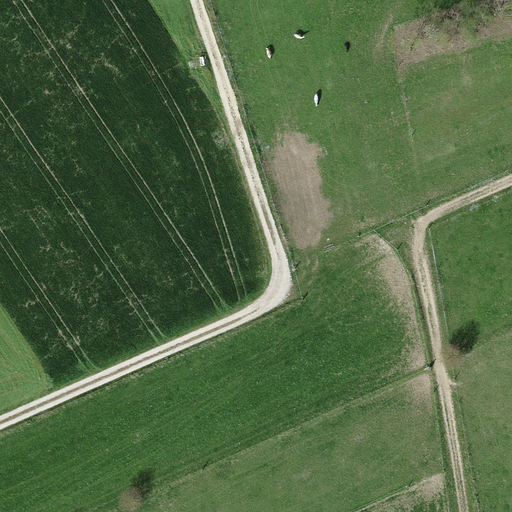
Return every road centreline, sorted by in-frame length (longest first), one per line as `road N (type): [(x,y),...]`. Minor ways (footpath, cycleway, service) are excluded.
road 1 (track): [(0,423),(262,310),(280,289),(192,0)]
road 2 (track): [(461,511),(416,230),(511,187)]
